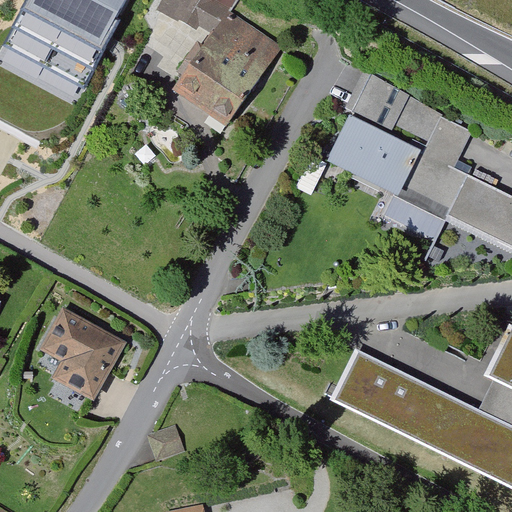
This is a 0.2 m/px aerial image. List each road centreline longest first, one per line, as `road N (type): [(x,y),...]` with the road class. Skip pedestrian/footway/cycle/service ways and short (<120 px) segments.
road 1 (residential): [(174,367),(325,70)]
road 2 (residential): [(174,367),(339,438),(449,511)]
road 3 (residential): [(84,511),(174,367)]
